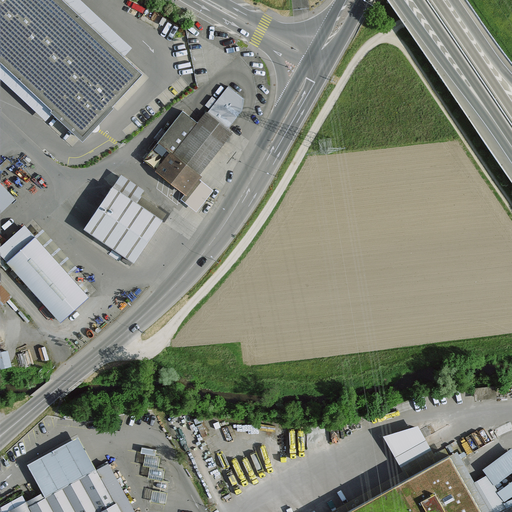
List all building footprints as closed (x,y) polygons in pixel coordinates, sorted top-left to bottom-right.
[(102,27),(72,0),(0,0),(0,43),(81,119),(134,63),(98,30),(102,27)] [(195,119),(181,108),(158,138),(171,148),(157,167),(185,188),(194,176),(229,131),(225,127),(240,108),(241,95),(226,83),(206,110),(203,108),(195,119)] [(143,187),(118,171),(82,226),(133,259),(162,215),(136,198),(143,187)] [(214,190),(194,176),(185,188),(178,197),(198,212),(214,190)] [(0,208),(14,195),(0,180),(0,208)] [(34,234),(26,225),(0,248),(0,254),(57,319),(87,292),(67,268),(71,264),(40,229),(34,234)] [(0,366),(12,364),(9,348),(0,349),(0,366)] [(77,436),(27,464),(45,496),(15,511),(134,511),(108,463),(96,470),(77,436)] [(483,511),(451,452),(338,511),(483,511)] [(159,467),(160,454),(149,453),(147,475),(163,477),(164,467),(159,467)]
